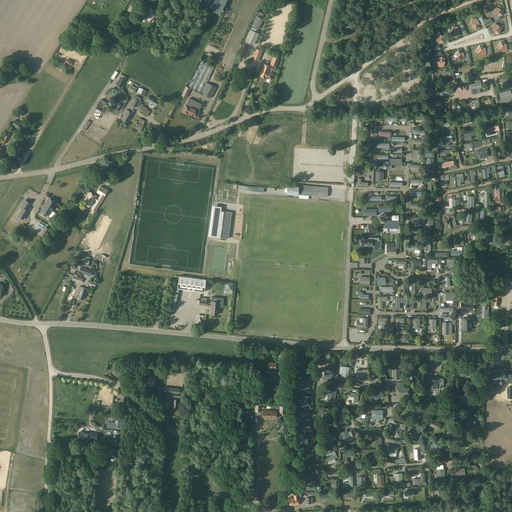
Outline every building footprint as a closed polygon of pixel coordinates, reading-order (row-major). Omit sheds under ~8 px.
[(249,1),(246,6),(257,12),(260,8),(249,1)] [(131,5),(127,10),(131,13),(135,8),(131,5)] [(147,8),(141,16),(147,20),(147,21),(151,24),(158,15),(154,12),(153,13),(153,12),(154,11),(149,7),(148,9),(147,8)] [(500,16),(502,15),(501,14),(503,13),(500,10),(500,9),(501,9),(495,7),(492,11),(495,16),(496,14),(498,17),(496,18),(500,16)] [(221,20),(233,26),(235,21),(223,16),(221,20)] [(263,19),(256,16),(250,29),(245,41),(253,46),(259,33),(255,32),(256,30),(258,30),(263,19)] [(474,28),(476,29),(476,28),(478,28),(478,24),(479,24),(477,19),(472,19),(470,24),(472,24),(472,27),(469,26),(469,27),(474,28)] [(218,27),(231,32),(232,28),(220,22),(218,27)] [(498,34),(499,32),(500,32),(502,28),(502,27),(500,30),(498,27),(499,27),(500,27),(500,26),(495,24),(491,27),(493,32),(494,31),(496,34),(498,33),(498,34)] [(454,36),(456,37),(456,36),(458,36),(458,32),(459,32),(460,32),(458,27),(457,27),(453,27),(452,27),(451,32),(452,32),(452,35),(450,34),(450,35),(454,36)] [(215,33),(227,38),(229,34),(217,29),(215,33)] [(441,43),(443,42),(443,41),(444,40),(442,37),(443,37),(443,36),(438,33),(438,34),(435,37),(435,36),(434,36),(436,42),(437,41),(439,43),(437,44),(441,43)] [(214,34),(212,39),(224,43),(226,38),(214,34)] [(106,36),(105,37),(101,35),(98,40),(103,42),(103,41),(107,43),(110,38),(106,36)] [(222,50),(224,46),(211,40),(209,45),(222,50)] [(499,44),(496,47),(497,48),(498,46),(500,48),(499,49),(498,49),(503,52),(507,50),(506,44),(505,45),(503,42),(501,43),(501,42),(499,44)] [(479,46),(478,48),(478,47),(475,51),(477,49),(479,52),(477,53),(482,56),(486,53),(486,54),(486,53),(485,48),(484,48),(484,49),(481,45),(480,47),(479,46)] [(256,49),(252,59),(258,61),(262,51),(256,49)] [(458,51),(456,52),(454,56),(455,54),(457,57),(456,57),(456,58),(460,61),(464,58),(463,53),(462,53),(460,50),(458,51)] [(270,65),(276,67),(279,58),(273,56),(270,65)] [(440,57),(435,59),(438,58),(438,61),(436,61),(438,66),(443,66),(443,67),(445,61),(444,61),(444,57),(442,57),(440,57)] [(200,61),(188,87),(200,93),(203,88),(206,82),(213,67),(200,61)] [(263,64),(259,76),(266,78),(271,80),(273,74),(268,72),(270,67),(263,64)] [(452,77),(451,69),(441,71),(441,75),(448,74),(449,78),(452,77)] [(120,77),(116,83),(121,87),(125,80),(120,77)] [(507,78),(501,79),(503,89),(509,88),(507,78)] [(476,83),(471,84),(472,89),(480,88),(480,89),(483,88),(482,86),(481,86),(481,83),(480,83),(480,80),(475,81),(476,83)] [(203,88),(200,93),(208,97),(209,98),(212,93),(215,87),(206,82),(203,88)] [(467,86),(457,88),(458,95),(468,93),(467,86)] [(139,87),(137,92),(141,94),(140,95),(144,97),(147,91),(139,87)] [(511,98),(511,95),(510,90),(499,93),(500,101),(511,98)] [(137,96),(131,105),(135,107),(136,104),(138,105),(142,99),(137,96)] [(150,97),(149,96),(146,100),(156,105),(158,101),(150,97)] [(121,108),(122,108),(127,101),(123,99),(122,101),(117,98),(112,106),(116,109),(119,110),(121,108)] [(184,110),(183,113),(187,115),(188,113),(190,109),(192,110),(195,102),(192,100),(189,98),(186,105),(186,104),(183,109),(184,110)] [(474,109),(470,110),(471,114),(479,112),(476,99),(472,100),(474,109)] [(440,107),(435,106),(434,110),(443,111),(445,101),(441,100),(440,107)] [(188,113),(195,116),(196,114),(198,114),(199,111),(198,110),(199,108),(201,104),(196,102),(195,102),(192,110),(190,109),(188,113)] [(456,106),(452,106),(452,116),(462,115),(462,111),(456,111),(456,106)] [(151,111),(146,107),(142,114),(147,117),(151,111)] [(511,107),(503,109),(504,113),(510,112),(511,117),(511,116),(511,107)] [(133,114),(126,110),(121,119),(128,123),(133,114)] [(486,124),(484,119),(492,118),(491,114),(480,116),(482,125),(486,124)] [(11,125),(18,129),(21,124),(15,120),(11,125)] [(137,121),(135,125),(141,129),(144,125),(143,124),(138,121),(137,121)] [(511,122),(511,123),(510,121),(507,121),(507,123),(503,123),(504,127),(507,127),(508,129),(511,128),(511,122)] [(358,135),(357,145),(363,145),(363,141),(365,141),(366,135),(358,135)] [(452,142),(451,138),(442,140),(443,147),(449,146),(448,142),(452,142)] [(490,155),(487,147),(476,150),(476,151),(478,158),(479,159),(483,158),(486,157),(490,156),(490,155)] [(422,150),(412,150),(412,155),(418,155),(418,160),(423,160),(422,150)] [(357,169),(362,169),(362,163),(367,163),(367,159),(358,158),(357,169)] [(106,176),(103,182),(108,184),(111,179),(106,176)] [(361,178),(357,178),(357,186),(368,187),(368,182),(361,182),(361,178)] [(425,180),(425,183),(425,185),(427,185),(427,190),(431,190),(431,184),(435,184),(435,180),(434,180),(434,178),(427,179),(427,180),(425,180)] [(298,186),(297,193),(297,194),(327,197),(327,189),(314,188),(314,187),(300,185),(300,186),(298,186)] [(293,187),(288,187),(287,193),(293,194),(293,193),(297,193),(298,186),(293,186),(293,187)] [(92,209),(95,211),(105,197),(104,197),(108,191),(101,187),(97,192),(101,195),(98,199),(96,198),(97,197),(89,192),(84,200),(92,205),(95,200),(97,201),(92,209)] [(495,198),(494,198),(494,203),(502,202),(502,199),(503,199),(503,193),(502,193),(501,193),(501,190),(501,189),(497,189),(497,190),(497,196),(495,198)] [(49,215),(56,203),(50,199),(47,203),(46,202),(41,210),(49,215)] [(27,210),(31,204),(25,200),(21,207),(23,208),(17,216),(23,220),(29,211),(27,210)] [(217,210),(213,237),(228,239),(231,212),(217,210)] [(453,211),(445,213),(448,227),(449,228),(452,227),(452,226),(452,224),(451,223),(451,220),(452,220),(453,218),(454,217),(453,211)] [(464,212),(464,216),(466,216),(466,222),(471,223),(472,213),(464,212)] [(478,232),(473,232),(470,232),(470,235),(472,235),(473,236),(472,242),(477,243),(478,232)] [(480,234),(480,245),(484,245),(484,238),(491,238),(491,234),(480,234)] [(368,239),(361,239),(361,244),(364,244),(364,246),(372,246),(372,247),(374,247),(374,250),(381,250),(381,240),(379,240),(379,238),(373,237),(368,237),(368,239)] [(429,248),(427,256),(436,258),(438,250),(429,248)] [(427,259),(427,270),(431,270),(431,263),(437,263),(437,259),(427,259)] [(411,261),(411,271),(416,271),(416,265),(420,265),(420,261),(411,261)] [(406,262),(396,262),(396,266),(402,266),(402,270),(406,270),(406,262)] [(86,269),(87,268),(81,266),(79,272),(84,273),(84,274),(90,276),(92,271),(91,271),(86,269)] [(205,278),(179,275),(178,287),(204,291),(204,289),(205,279),(205,278)] [(80,291),(78,298),(79,300),(81,301),(82,299),(83,299),(86,289),(81,287),(79,286),(78,290),(80,291)] [(494,305),(493,308),(497,309),(497,306),(498,297),(502,298),(502,293),(499,293),(500,289),(495,288),(495,297),(494,305)] [(446,292),(446,300),(454,301),(455,293),(446,292)] [(378,296),(378,308),(382,308),(382,301),(387,301),(387,296),(378,296)] [(396,298),(396,309),(399,309),(399,302),(404,302),(404,298),(396,298)] [(409,298),(409,309),(413,309),(413,302),(417,302),(417,298),(409,298)] [(422,298),(422,309),(425,309),(425,302),(430,302),(430,298),(422,298)] [(211,301),(210,313),(217,314),(218,306),(222,306),(222,302),(218,302),(212,301),(211,301)] [(356,322),(356,326),(366,327),(367,318),(362,317),(362,322),(356,322)] [(395,318),(395,328),(399,328),(399,322),(404,322),(404,318),(395,318)] [(461,330),(471,330),(471,326),(472,326),(472,322),(471,322),(471,318),(462,318),(461,330)] [(268,362),(267,368),(267,373),(273,373),(273,381),(278,381),(279,373),(276,373),(277,366),(275,366),(276,363),(268,362)] [(506,368),(492,369),(493,378),(496,378),(496,381),(501,380),(501,377),(507,377),(507,381),(511,381),(511,373),(507,373),(506,368)] [(362,375),(356,375),(356,378),(365,379),(366,369),(363,369),(362,375)] [(458,371),(457,377),(467,378),(467,377),(470,377),(470,372),(467,372),(467,371),(462,371),(462,370),(458,369),(458,371)] [(323,380),(330,381),(331,373),(324,372),(323,380)] [(429,377),(428,387),(430,387),(429,390),(436,390),(437,387),(439,388),(440,385),(442,385),(443,384),(443,380),(442,379),(438,379),(436,379),(436,378),(429,377)] [(396,386),(396,396),(410,395),(409,386),(402,386),(396,386)] [(329,390),(327,399),(334,401),(336,392),(329,390)] [(353,402),(357,403),(358,394),(349,392),(349,396),(354,396),(353,402)] [(460,396),(458,399),(465,403),(470,395),(465,392),(462,396),(460,396)] [(172,399),(171,408),(178,408),(178,407),(183,408),(183,403),(179,402),(179,400),(180,400),(181,396),(173,395),(173,399),(172,399)] [(332,410),(322,411),(323,419),(333,417),(332,410)] [(356,419),(360,420),(361,414),(365,415),(366,411),(358,410),(356,419)] [(462,413),(461,420),(471,422),(472,415),(462,413)] [(107,422),(107,427),(120,429),(121,418),(116,417),(115,423),(107,422)] [(303,423),(303,419),(299,419),(298,427),(309,427),(310,423),(303,423)] [(438,430),(441,424),(432,420),(429,425),(438,430)] [(397,431),(395,436),(400,437),(402,429),(403,429),(404,425),(400,424),(399,427),(394,425),(392,430),(397,431)] [(414,433),(412,438),(417,439),(420,430),(421,430),(422,426),(418,425),(417,428),(411,427),(410,431),(414,433)] [(350,437),(346,429),(340,432),(344,440),(350,437)] [(445,433),(444,438),(451,440),(452,434),(451,430),(449,429),(445,433)] [(114,430),(110,460),(112,460),(117,461),(118,461),(121,431),(114,430)] [(322,437),(327,442),(334,436),(329,431),(322,437)] [(78,432),(78,441),(92,441),(93,434),(93,433),(78,432)] [(458,446),(465,448),(466,441),(464,441),(465,435),(460,434),(459,439),(456,439),(455,444),(458,445),(458,446)] [(364,444),(367,444),(367,439),(374,439),(374,436),(364,436),(364,444)] [(438,444),(432,442),(430,449),(433,449),(433,450),(439,452),(440,446),(438,445),(438,444)] [(387,444),(386,450),(390,451),(389,452),(396,453),(397,448),(392,447),(393,446),(387,444)] [(326,454),(329,461),(337,457),(334,450),(326,454)] [(342,453),(344,463),(348,462),(346,456),(351,455),(351,452),(342,453)] [(302,465),(298,465),(298,475),(309,474),(308,471),(302,471),(302,465)] [(420,478),(415,478),(415,483),(424,483),(423,472),(420,472),(420,478)] [(344,482),(344,486),(353,486),(353,476),(348,476),(349,482),(344,482)] [(306,486),(307,490),(316,490),(315,480),(312,480),(312,486),(306,486)] [(432,487),(433,491),(438,491),(438,496),(442,496),(442,486),(432,487)] [(336,493),(320,493),(320,498),(336,497),(336,501),(340,501),(340,493),(336,493)] [(290,505),(298,505),(298,494),(294,494),(294,498),(289,498),(290,505)] [(193,504),(189,501),(185,506),(188,509),(193,504)]
